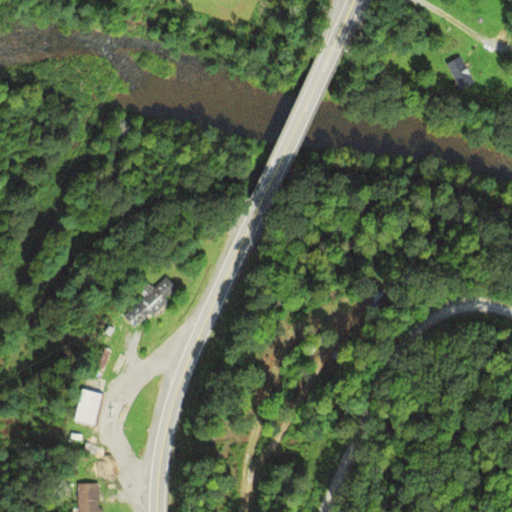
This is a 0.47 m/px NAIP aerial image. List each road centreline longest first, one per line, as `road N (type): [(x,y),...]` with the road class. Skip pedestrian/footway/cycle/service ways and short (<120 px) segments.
road 1 (trunk): [(158,511),(166,436),(184,377),(252,213)]
road 2 (residential): [(313,511),(321,480),(416,338),(459,321),(511,316)]
road 3 (trunk): [(252,213),(332,48)]
